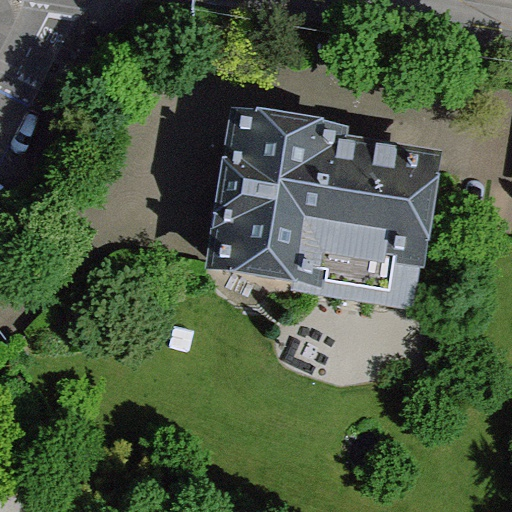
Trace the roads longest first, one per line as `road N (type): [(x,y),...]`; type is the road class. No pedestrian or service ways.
road 1 (residential): [(59,0),(0,119)]
road 2 (secondary): [(393,0),(511,19)]
